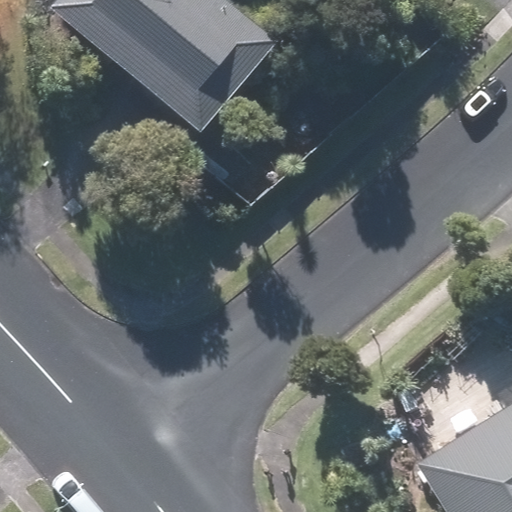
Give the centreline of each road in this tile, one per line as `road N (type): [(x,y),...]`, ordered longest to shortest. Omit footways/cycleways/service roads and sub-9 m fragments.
road 1 (residential): [(141,471),(511,120)]
road 2 (residential): [(0,322),(141,471)]
